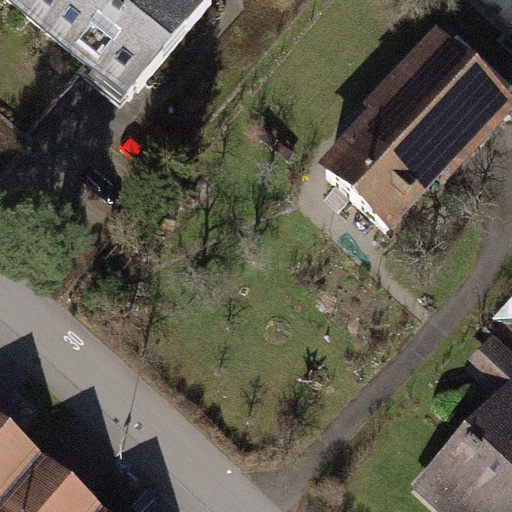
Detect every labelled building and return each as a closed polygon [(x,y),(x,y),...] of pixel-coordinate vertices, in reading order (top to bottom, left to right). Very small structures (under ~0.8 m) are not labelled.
[(187,0),(4,0),(147,122),(225,32),(187,0)] [(511,108),(430,32),(321,147),(409,230),(511,122),(511,108)] [(0,118),(0,184),(32,146),(0,118)] [(511,301),(495,319),(511,321),(511,301)] [(511,355),(492,338),(469,363),(505,395),(511,387),(511,355)] [(511,511),(511,387),(505,395),(415,491),(437,511),(511,511)] [(101,511),(0,422),(0,511),(101,511)]
